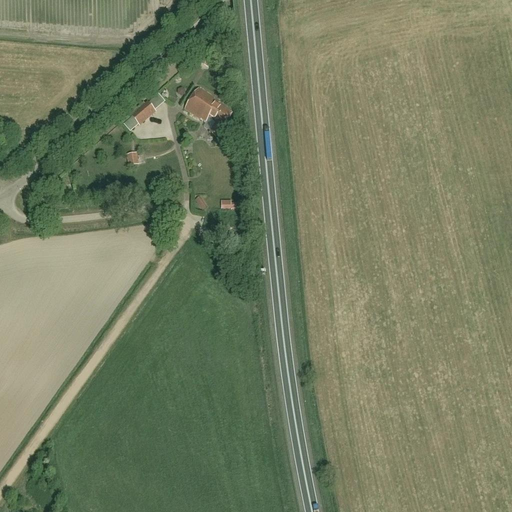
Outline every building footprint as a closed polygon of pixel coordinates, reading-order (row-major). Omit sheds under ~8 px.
[(208,68),(211,62),(202,57),(199,64),(208,68)] [(224,129),(233,115),(219,106),(220,105),(214,101),(215,100),(200,90),(186,111),(206,125),(209,120),(217,125),(210,135),(217,139),(223,129),(224,129)] [(153,102),(158,108),(166,102),(161,96),(153,102)] [(140,127),(155,113),(148,105),(133,119),(140,127)] [(152,119),(149,123),(157,130),(161,127),(152,119)] [(137,154),(126,156),(129,168),(139,165),(137,154)] [(208,206),(205,196),(198,199),(201,208),(208,206)]
